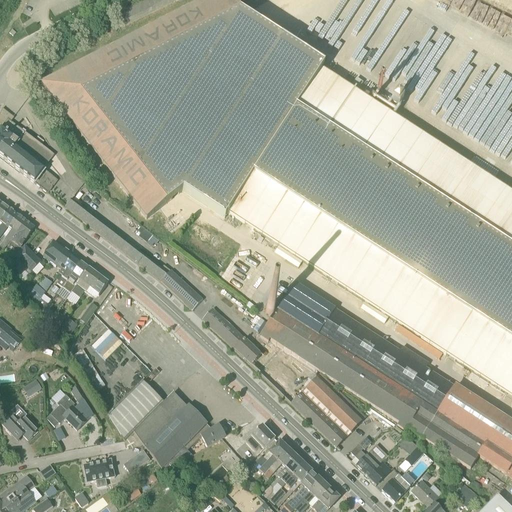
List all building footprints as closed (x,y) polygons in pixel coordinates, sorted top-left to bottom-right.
[(227,215),(511,399),(511,196),(389,116),(321,71),(324,67),(281,39),(240,12),(233,0),(208,0),(40,87),(146,221),(182,192),(224,220),(227,215)] [(149,0),(110,19),(116,32),(117,31),(116,31),(179,0),(149,0)] [(385,63),(413,16),(406,12),(403,11),(401,15),(393,15),(377,42),(371,42),(371,38),(393,3),(388,0),(380,0),(379,2),(372,0),(360,21),(359,24),(364,24),(355,40),(354,41),(350,48),(345,47),(344,51),(349,52),(354,52),(361,54),(367,45),(367,51),(364,60),(375,67),(378,61),(385,63)] [(408,57),(399,52),(386,74),(409,87),(434,43),(421,36),(408,57)] [(457,46),(429,94),(437,99),(466,51),(457,46)] [(511,81),(501,75),(486,100),(487,104),(492,107),(488,113),(490,122),(484,123),(478,132),(477,132),(463,135),(511,163),(511,81)] [(0,158),(48,195),(58,182),(43,171),(55,156),(25,134),(26,133),(23,131),(22,132),(11,123),(14,119),(13,118),(3,110),(2,109),(0,114),(0,158)] [(133,262),(149,275),(161,283),(192,312),(202,302),(170,273),(163,267),(161,270),(71,201),(65,209),(133,262)] [(0,223),(9,211),(2,205),(0,207),(0,223)] [(0,237),(7,229),(8,230),(17,217),(16,216),(9,211),(0,223),(2,225),(0,227),(0,237)] [(0,240),(0,247),(5,251),(26,223),(18,217),(17,217),(8,230),(0,240)] [(26,223),(5,251),(0,257),(0,270),(2,273),(11,262),(10,261),(13,258),(14,258),(20,250),(26,242),(25,242),(34,230),(26,223)] [(44,259),(62,272),(72,258),(53,244),(44,256),(45,257),(44,259)] [(26,269),(31,274),(32,273),(40,264),(41,263),(25,248),(15,259),(17,261),(26,269)] [(285,262),(285,261),(289,256),(278,249),(274,254),(285,262)] [(59,275),(63,278),(57,285),(62,289),(80,264),(72,258),(73,258),(72,258),(62,272),(59,275)] [(20,275),(26,269),(17,261),(11,267),(20,275)] [(89,270),(88,270),(80,264),(62,289),(70,295),(71,294),(89,270)] [(87,289),(97,276),(89,270),(71,294),(79,300),(84,293),(86,295),(89,290),(87,289)] [(89,290),(86,295),(95,302),(99,297),(108,285),(97,276),(87,289),(89,290)] [(39,285),(46,292),(52,285),(45,278),(39,285)] [(511,480),(511,425),(294,285),(260,339),(268,344),(270,341),(283,350),(294,357),(399,425),(397,427),(405,433),(407,430),(470,471),(478,458),(511,480)] [(36,301),(38,304),(41,300),(44,296),(45,294),(38,288),(34,292),(33,292),(30,295),(36,301)] [(43,311),(45,308),(51,301),(44,296),(41,300),(38,304),(37,305),(43,311)] [(265,312),(265,313),(265,314),(266,315),(267,316),(268,317),(269,317),(270,317),(271,317),(272,317),(273,316),(274,315),(274,314),(275,313),(275,312),(275,311),(275,310),(274,309),(273,308),(272,308),(271,307),(270,307),(269,307),(268,307),(267,308),(266,309),(266,310),(265,311),(265,312)] [(45,308),(43,311),(41,313),(43,314),(51,322),(55,316),(49,311),(45,308)] [(260,356),(244,341),(222,320),(212,311),(202,321),(220,338),(234,351),(250,367),(260,356)] [(387,320),(376,312),(373,318),(372,318),(384,326),(388,320),(387,320)] [(62,323),(65,319),(57,313),(56,315),(55,316),(51,322),(52,323),(52,328),(56,332),(57,331),(62,323)] [(79,321),(86,325),(91,318),(85,313),(79,321)] [(0,341),(8,348),(10,347),(14,350),(20,343),(17,340),(19,338),(0,322),(0,341)] [(73,331),(62,323),(57,331),(68,339),(73,331)] [(109,330),(91,348),(105,362),(123,344),(109,330)] [(78,356),(93,392),(102,388),(87,352),(78,356)] [(49,380),(45,375),(38,379),(42,384),(49,380)] [(318,377),(291,406),(336,450),(366,418),(332,386),(318,377)] [(41,391),(36,382),(23,390),(28,399),(41,391)] [(116,399),(120,403),(107,416),(124,443),(134,433),(163,404),(142,382),(129,394),(125,390),(116,399)] [(77,403),(82,400),(75,388),(70,391),(77,403)] [(134,433),(145,449),(164,430),(186,409),(173,395),(163,404),(134,433)] [(57,405),(59,408),(46,420),(54,429),(58,425),(60,426),(65,421),(77,433),(87,422),(73,408),(74,406),(65,397),(57,405)] [(2,426),(11,436),(18,443),(23,437),(28,443),(38,433),(24,418),(26,416),(17,406),(9,414),(12,416),(2,426)] [(207,449),(224,439),(218,428),(211,432),(187,407),(186,409),(164,430),(145,449),(164,474),(192,458),(187,453),(201,438),(207,449)] [(263,452),(274,441),(262,428),(246,443),(255,453),(260,448),(263,452)] [(359,446),(364,452),(371,445),(365,440),(359,446)] [(259,464),(261,466),(264,463),(265,465),(259,472),(263,476),(287,450),(279,442),(259,464)] [(408,455),(416,448),(412,444),(403,443),(399,447),(408,455)] [(424,455),(416,448),(408,455),(410,456),(405,462),(412,468),(424,455)] [(285,469),(295,458),(287,450),(263,476),(268,480),(282,466),(285,469)] [(365,457),(361,453),(355,459),(359,464),(356,467),(355,466),(355,467),(363,476),(369,470),(373,475),(377,470),(376,469),(382,464),(370,452),(365,457)] [(143,453),(123,466),(129,475),(149,462),(143,453)] [(278,477),(281,480),(277,484),(282,488),(285,485),(303,465),(295,458),(285,469),(280,474),(278,477)] [(233,478),(237,475),(246,467),(241,461),(232,469),(234,472),(231,475),(233,478)] [(97,490),(106,488),(105,481),(114,479),(110,462),(83,468),(87,485),(96,483),(97,490)] [(405,463),(400,468),(405,473),(410,467),(405,463)] [(363,476),(376,488),(386,478),(385,478),(391,472),(382,464),(376,469),(377,470),(373,475),(369,470),(363,476)] [(285,485),(290,490),(298,481),(301,484),(311,473),(303,465),(285,485)] [(394,471),(384,482),(388,485),(398,475),(394,471)] [(311,473),(301,484),(300,485),(304,489),(290,505),(288,504),(280,511),(292,511),(294,510),(321,482),(311,473)] [(426,483),(430,478),(425,473),(420,478),(426,483)] [(411,488),(410,487),(414,483),(405,474),(401,479),(399,476),(381,494),(393,506),(411,488)] [(0,511),(3,511),(28,494),(35,489),(26,478),(19,483),(21,486),(10,494),(8,491),(0,497),(0,511)] [(251,488),(254,485),(246,478),(243,480),(251,488)] [(308,506),(312,509),(318,502),(329,490),(321,482),(294,510),(295,511),(303,511),(308,507),(308,506)] [(441,497),(436,492),(431,487),(428,491),(421,484),(411,494),(428,510),(433,504),(434,505),(438,500),(437,500),(441,497)] [(57,493),(53,488),(45,494),(49,499),(57,493)] [(455,501),(471,511),(479,498),(463,488),(455,501)] [(141,496),(136,489),(125,496),(130,503),(141,496)] [(274,506),(285,495),(280,490),(275,496),(269,502),(274,506)] [(311,510),(313,511),(327,511),(328,511),(337,501),(337,498),(329,490),(318,502),(312,509),(311,510)] [(3,511),(18,511),(22,509),(23,511),(24,511),(35,504),(28,494),(3,511)] [(82,495),(74,500),(81,510),(88,505),(82,495)] [(227,506),(228,508),(232,505),(224,497),(221,500),(227,506)] [(511,511),(497,497),(482,511),(511,511)] [(32,511),(48,511),(53,509),(47,501),(32,511)]
